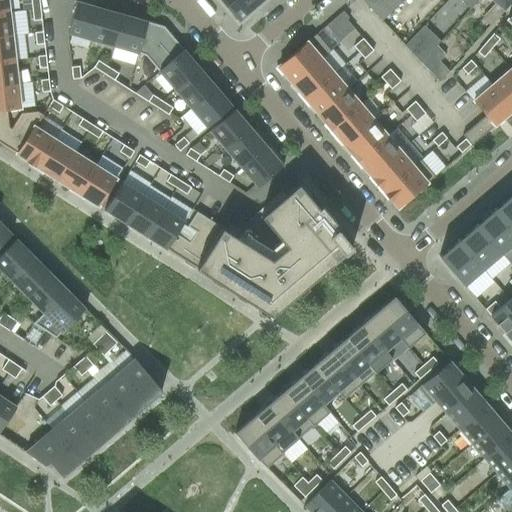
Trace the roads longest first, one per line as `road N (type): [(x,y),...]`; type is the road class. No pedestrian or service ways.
road 1 (residential): [(402,260),(235,64)]
road 2 (residential): [(511,388),(402,260)]
road 3 (residential): [(402,260),(511,164)]
